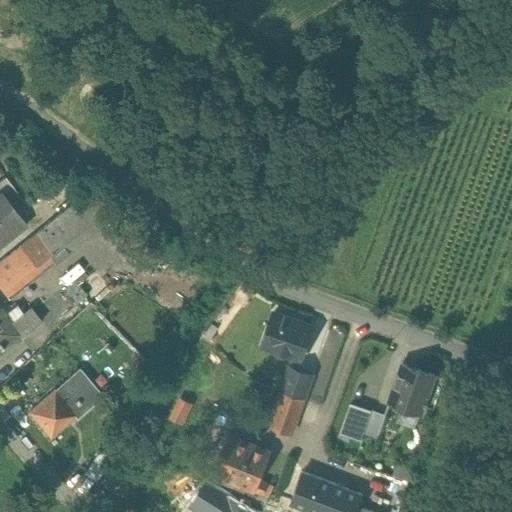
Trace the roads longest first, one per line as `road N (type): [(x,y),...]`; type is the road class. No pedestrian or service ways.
road 1 (unclassified): [(0,86),(286,284),(511,365)]
road 2 (track): [(79,511),(0,414)]
